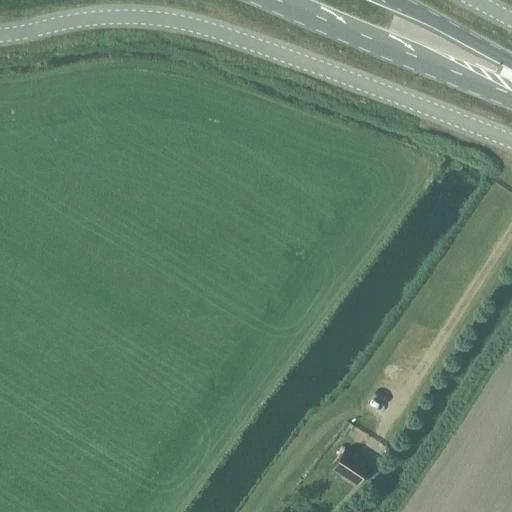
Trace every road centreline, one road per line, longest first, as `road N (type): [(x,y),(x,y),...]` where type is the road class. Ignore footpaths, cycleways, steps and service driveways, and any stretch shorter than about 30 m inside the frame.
road 1 (unclassified): [(511,142),(196,25),(133,16),(0,35)]
road 2 (primary): [(279,0),(511,97)]
road 3 (primary): [(511,67),(388,0)]
